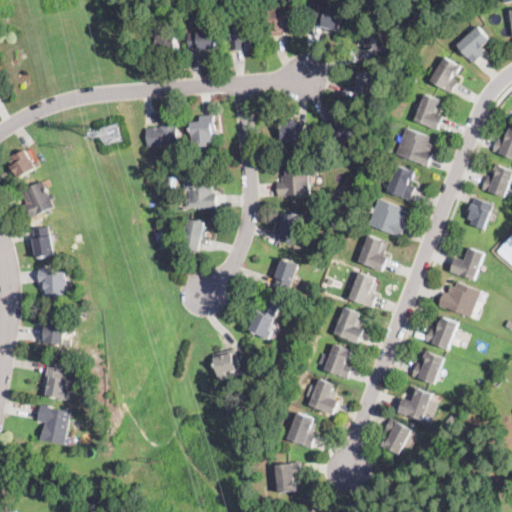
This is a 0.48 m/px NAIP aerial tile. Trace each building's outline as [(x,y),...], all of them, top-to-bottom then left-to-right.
[(275,36),(273,36),(271,8),(295,6),(297,31),(286,32),(286,35),(275,36)] [(321,8),(327,10),(327,8),(348,13),(343,31),(323,27),(323,25),(314,23),(317,7),(321,8)] [(249,13),(249,17),(256,16),(257,40),(253,40),(253,44),(246,44),(247,49),(232,50),(231,41),(232,41),(231,21),(241,20),(240,14),(249,13)] [(385,49),(386,54),(374,57),(372,50),(368,51),(361,28),(381,22),(384,33),(383,34),(386,45),(384,46),(385,49)] [(483,48),(481,49),(486,55),(475,64),(459,45),(480,26),(492,39),(489,41),(490,42),(483,48)] [(218,30),(219,48),(207,49),(207,52),(202,52),(202,50),(200,50),(200,48),(190,48),(189,32),(218,30)] [(158,53),(149,53),(148,34),(177,33),(178,52),(158,53)] [(459,76),(457,78),(454,75),(453,77),(460,82),(453,93),(432,80),(447,56),(464,67),(459,76)] [(384,77),(383,85),(378,84),(375,104),(356,102),(358,85),(355,85),(357,71),(385,75),(384,77)] [(441,128),(440,130),(417,121),(427,94),(441,99),(439,106),(443,107),(440,114),(445,116),(441,128)] [(347,114),(358,129),(361,133),(341,148),(325,125),(336,117),(337,117),(340,115),(342,117),(347,114)] [(202,146),(195,147),(193,123),(201,123),(201,117),(210,116),(216,116),(217,134),(214,135),(215,142),(207,142),(207,146),(202,146)] [(298,119),(297,123),(306,124),(305,140),(293,139),(292,142),(285,141),(285,139),(278,138),(279,127),(279,125),(283,125),(283,120),(288,120),(288,118),(298,119)] [(162,145),(149,147),(147,128),(161,127),(161,126),(169,125),(169,123),(177,122),(179,144),(162,145)] [(431,165),(430,166),(398,154),(408,127),(432,136),(430,142),(434,144),(431,151),(435,153),(431,165)] [(511,157),(494,151),(500,137),(506,140),(511,127),(511,157)] [(27,150),(35,163),(39,160),(42,165),(21,178),(9,159),(18,153),(20,155),(27,150)] [(195,163),(187,163),(187,154),(195,153),(195,163)] [(511,184),(511,187),(507,197),(491,191),(491,192),(483,189),(486,182),(489,175),(496,178),(498,174),(495,173),(499,163),(502,165),(501,166),(511,170),(511,184)] [(415,177),(415,180),(412,179),(410,184),(417,187),(412,200),(389,191),(400,165),(418,172),(415,177)] [(311,169),(311,175),(314,175),(314,180),(312,180),(313,195),(280,196),(279,181),(283,181),(283,175),(287,175),(287,170),(311,169)] [(205,176),(213,177),(213,183),(215,183),(215,192),(214,192),(214,193),(218,193),(218,207),(204,207),(188,207),(188,199),(191,199),(191,190),(186,190),(186,177),(199,177),(199,176),(205,175),(205,176)] [(47,186),(51,196),(55,194),(56,198),(53,199),(57,206),(38,216),(31,219),(25,204),(28,203),(23,190),(44,181),(47,186)] [(159,199),(153,200),(150,187),(156,186),(159,199)] [(343,197),(341,205),(335,204),(337,196),(343,197)] [(404,236),(403,237),(370,225),(381,198),(405,207),(402,214),(407,215),(404,223),(408,224),(404,236)] [(480,199),(495,204),(486,229),(474,225),(475,220),(471,218),(473,213),(470,212),(473,203),(475,203),(477,198),(480,199)] [(307,226),(306,232),(300,231),(298,244),(279,241),(280,237),(284,212),(306,216),(304,224),(307,225),(307,226)] [(207,235),(206,237),(202,236),(199,249),(184,246),(189,222),(184,221),(185,218),(185,217),(206,221),(204,230),(208,231),(207,235)] [(341,220),(340,227),(333,226),(333,219),(341,220)] [(57,254),(38,258),(33,229),(52,226),(57,254)] [(511,261),(499,250),(511,234),(511,261)] [(386,269),(385,272),(361,262),(371,235),(390,242),(385,255),(390,257),(386,269)] [(487,253),(482,265),(477,279),(463,274),(463,276),(452,272),(456,259),(457,257),(462,259),(464,252),(469,254),(471,248),(487,253)] [(291,292),(289,297),(273,292),(278,277),(277,276),(283,259),(300,265),(291,292)] [(54,268),(54,272),(67,272),(67,297),(45,298),(45,287),(47,287),(46,282),(48,282),(48,279),(41,279),(41,268),(54,268)] [(375,307),(374,308),(351,300),(361,272),(377,278),(376,282),(379,283),(375,293),(379,295),(375,307)] [(458,281),(481,290),(483,291),(473,317),(441,305),(440,304),(445,291),(449,293),(452,286),(456,288),(458,281)] [(279,311),(277,316),(272,329),(275,331),(272,339),(251,330),(256,319),(254,318),(257,311),(260,312),(265,300),(281,307),(279,311)] [(362,342),(361,344),(337,335),(345,314),(347,307),(362,312),(359,319),(364,321),(361,328),(366,330),(362,342)] [(67,316),(64,344),(43,342),(44,326),(42,326),(44,314),(67,316)] [(458,328),(456,335),(450,350),(427,341),(431,331),(432,328),(439,330),(443,318),(460,324),(458,328)] [(349,379),(327,371),(337,344),(356,351),(351,364),(355,365),(349,379)] [(225,380),(222,381),(215,355),(236,348),(241,366),(237,367),(238,370),(228,373),(230,379),(225,380)] [(446,359),(443,366),(437,384),(413,376),(418,362),(426,365),(427,360),(425,359),(428,350),(432,352),(431,353),(446,359)] [(71,391),(69,399),(44,395),(50,362),(62,365),(61,374),(66,374),(65,379),(67,379),(65,390),(71,391)] [(502,381),(497,385),(493,381),(498,377),(502,381)] [(337,413),(336,414),(312,405),(321,379),(337,384),(335,390),(338,392),(335,399),(341,401),(337,413)] [(434,395),(430,405),(424,421),(400,412),(405,398),(410,400),(415,387),(434,395)] [(72,415),(70,431),(68,444),(46,440),(46,441),(42,440),(44,431),(46,431),(47,423),(48,423),(49,422),(40,421),(41,415),(42,407),(73,411),(72,415)] [(315,447),(315,449),(290,440),(300,413),(317,419),(315,422),(318,423),(315,433),(319,435),(315,447)] [(409,439),(403,450),(401,455),(384,446),(388,438),(390,439),(393,434),(386,431),(393,418),(414,429),(409,439)] [(297,483),(299,483),(300,491),(281,493),(278,466),(294,464),(294,463),(302,462),(303,476),(296,476),(297,483)] [(466,497),(460,501),(454,494),(460,490),(466,497)]
